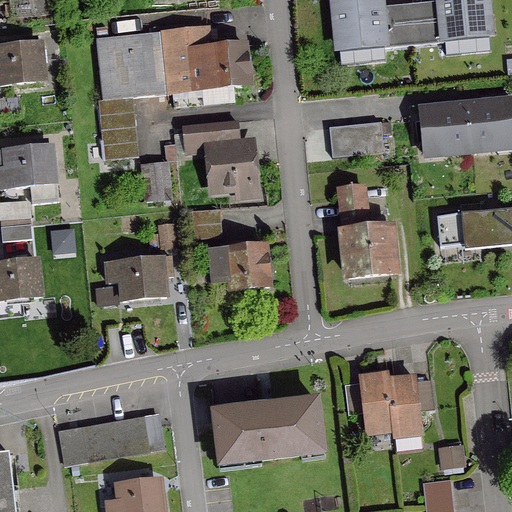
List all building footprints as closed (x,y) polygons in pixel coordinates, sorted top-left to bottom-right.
[(0,0),(0,3),(6,3),(8,20),(49,16),(47,0),(0,0)] [(381,44),(377,0),(326,0),(331,49),(381,44)] [(488,38),(484,0),(433,0),(438,43),(488,38)] [(172,110),(218,105),(217,91),(247,88),(243,48),(221,49),(221,43),(206,44),(205,30),(94,42),(101,102),(130,99),(170,95),(172,110)] [(36,46),(35,46),(21,47),(21,48),(0,50),(0,87),(40,83),(36,46)] [(136,159),(130,99),(101,102),(96,103),(101,162),(136,159)] [(0,117),(17,115),(16,100),(0,101),(0,117)] [(487,105),(479,106),(464,107),(469,155),(494,152),(493,142),(511,140),(511,114),(511,102),(487,105)] [(469,155),(464,107),(417,112),(421,149),(443,147),(444,157),(469,155)] [(212,191),(252,187),(247,147),(237,148),(235,124),(180,130),(182,146),(207,144),(212,191)] [(378,125),(352,128),(355,158),(381,155),(378,125)] [(355,158),(352,128),(327,130),(330,161),(355,158)] [(46,149),(46,148),(32,150),(32,151),(0,153),(0,175),(0,176),(2,191),(29,188),(31,206),(55,203),(53,184),(51,184),(47,149),(46,149)] [(168,202),(164,166),(140,168),(144,204),(168,202)] [(360,189),(337,191),(346,280),(392,275),(387,230),(365,233),(360,189)] [(0,206),(0,221),(27,219),(26,204),(0,206)] [(191,242),(220,240),(218,211),(189,213),(191,242)] [(462,247),(462,253),(511,247),(511,211),(435,219),(438,249),(462,247)] [(156,227),(159,250),(173,249),(171,226),(156,227)] [(0,229),(0,244),(30,241),(28,227),(0,229)] [(267,289),(263,249),(241,251),(240,244),(226,245),(227,252),(208,254),(211,286),(228,284),(229,293),(267,289)] [(121,303),(163,299),(161,279),(170,278),(168,260),(105,267),(107,285),(119,284),(121,303)] [(34,263),(15,265),(0,266),(0,320),(21,318),(20,302),(38,300),(34,263)] [(431,411),(429,395),(414,397),(412,380),(387,383),(386,377),(385,378),(392,436),(419,433),(416,413),(431,411)] [(358,381),(359,386),(364,433),(390,430),(391,436),(392,436),(385,378),(358,381)] [(320,454),(314,404),(268,410),(268,413),(259,414),(258,406),(256,406),(257,411),(213,416),(219,467),(320,454)] [(140,422),(145,454),(162,451),(156,419),(140,422)] [(145,454),(140,422),(125,424),(131,456),(145,454)] [(125,424),(110,427),(116,459),(131,456),(125,424)] [(116,459),(110,427),(96,430),(101,461),(116,459)] [(96,430),(80,432),(85,464),(101,461),(96,430)] [(62,468),(85,464),(80,432),(57,436),(62,468)] [(439,455),(441,470),(461,467),(459,452),(439,455)] [(0,492),(11,492),(10,488),(6,455),(0,456),(0,492)] [(420,484),(422,499),(450,496),(449,481),(420,484)] [(158,511),(155,483),(117,487),(119,505),(107,506),(107,511),(158,511)] [(0,511),(13,511),(11,492),(0,492),(0,511)] [(450,496),(422,499),(423,511),(429,511),(452,509),(450,496)]
